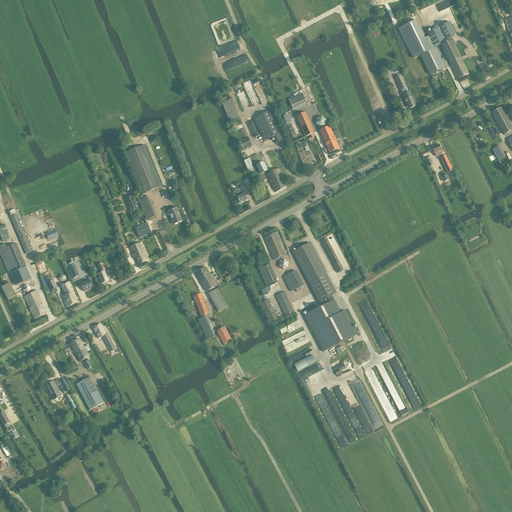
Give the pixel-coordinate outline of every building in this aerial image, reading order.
[(416,20),(399,28),(414,58),(421,55),(431,75),(433,74),(446,68),(435,47),(430,36),(425,38),(416,20)] [(450,22),(428,32),(430,35),(430,36),(435,47),(441,44),(451,39),(450,38),(456,35),(450,22)] [(451,39),(441,44),(458,80),(469,74),(452,39),(451,39)] [(404,96),(405,99),(405,100),(405,101),(404,101),(405,103),(406,103),(406,104),(407,103),(410,109),(415,106),(411,97),(412,97),(410,92),(409,92),(407,88),(407,87),(401,75),(395,78),(400,90),(403,89),(406,95),(404,96)] [(293,97),(289,99),(293,109),(297,107),(293,97)] [(228,101),(223,103),(231,122),(235,120),(228,101)] [(504,135),(511,130),(511,127),(500,108),(492,113),(504,135)] [(276,144),(285,140),(272,110),(254,118),(264,141),(273,137),(276,144)] [(305,137),(315,133),(305,112),(296,116),(305,137)] [(317,119),(316,124),(320,127),(325,125),(326,120),(322,117),(321,117),(317,119)] [(329,127),(319,131),(325,144),(326,147),(329,153),(339,149),(338,147),(339,146),(338,143),(337,143),(329,127)] [(242,149),(251,145),(248,137),(239,141),(242,149)] [(142,194),(162,186),(144,145),(125,153),(142,194)] [(436,157),(443,154),(439,145),(432,148),(435,154),(435,153),(436,157)] [(499,146),(492,150),(498,161),(500,163),(506,159),(505,157),(499,146)] [(447,173),(453,170),(446,156),(441,158),(447,173)] [(260,174),(268,171),(264,162),(256,165),(260,174)] [(276,193),(287,187),(278,168),(267,174),(276,193)] [(240,203),(248,200),(245,194),(241,195),(240,192),(236,193),(237,197),(240,203)] [(139,208),(134,196),(126,199),(130,212),(139,208)] [(174,225),(182,221),(177,208),(168,212),(174,225)] [(26,254),(32,251),(16,214),(10,216),(26,254)] [(147,223),(135,228),(140,239),(152,233),(147,223)] [(274,260),(286,255),(280,241),(281,241),(277,233),(264,238),(274,260)] [(141,244),(142,244),(142,242),(129,248),(138,266),(149,261),(141,244)] [(326,274),(310,243),(292,252),(309,283),(319,302),(321,301),(324,300),(327,298),(332,296),(336,293),(326,274)] [(5,244),(0,246),(0,253),(8,274),(11,273),(16,285),(23,282),(18,270),(25,267),(26,267),(16,244),(7,247),(5,244)] [(280,261),(279,267),(283,270),(288,268),(289,262),(285,259),(280,261)] [(72,263),(66,266),(73,279),(79,276),(72,263)] [(105,269),(103,263),(98,265),(101,272),(98,274),(102,284),(109,281),(108,280),(115,277),(113,271),(109,273),(110,276),(107,278),(104,269),(105,269)] [(266,287),(278,282),(270,264),(259,269),(266,287)] [(25,267),(18,270),(23,282),(30,279),(25,267)] [(206,267),(196,273),(207,292),(217,286),(213,279),(217,276),(215,273),(211,275),(206,267)] [(292,273),(284,277),(291,292),(299,288),(292,273)] [(51,290),(53,293),(57,291),(55,288),(57,288),(51,276),(46,278),(52,290),(51,290)] [(68,307),(78,302),(70,283),(71,282),(70,281),(62,285),(66,295),(63,296),(68,307)] [(84,292),(93,288),(90,281),(81,285),(84,292)] [(219,311),(228,306),(218,288),(209,294),(219,311)] [(35,319),(47,314),(36,291),(25,298),(30,308),(35,319)] [(285,315),(294,311),(285,292),(276,296),(285,315)] [(201,316),(209,313),(201,293),(193,296),(201,316)] [(340,313),(332,296),(327,298),(330,302),(304,315),(323,352),(357,335),(345,311),(340,313)] [(271,322),(278,319),(267,300),(261,303),(271,322)] [(207,340),(215,337),(206,316),(198,320),(207,340)] [(111,352),(116,349),(107,334),(106,334),(100,324),(92,328),(98,339),(102,336),(111,352)] [(224,345),(232,341),(225,327),(217,331),(224,345)] [(88,348),(87,346),(84,348),(79,339),(71,344),(76,354),(85,350),(88,348)] [(89,350),(88,349),(89,349),(88,348),(85,350),(76,354),(80,362),(84,360),(85,363),(84,363),(87,369),(92,367),(88,361),(87,358),(89,357),(86,352),(89,350)] [(104,403),(90,377),(76,384),(79,389),(80,392),(90,410),(104,403)] [(54,382),(46,386),(53,400),(61,396),(57,387),(62,384),(66,392),(70,390),(64,379),(60,381),(61,382),(56,385),(54,382)] [(4,410),(0,412),(0,416),(5,425),(10,422),(4,410)]
